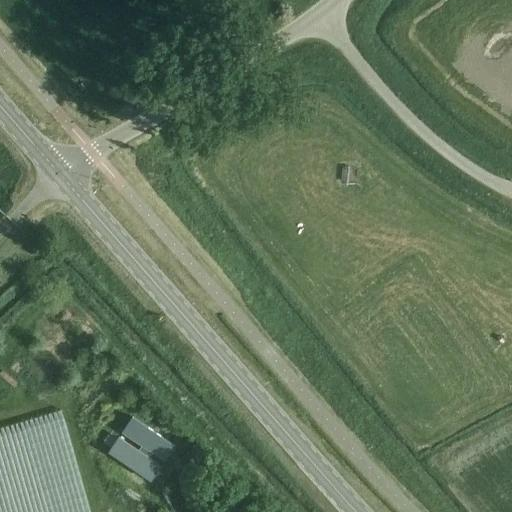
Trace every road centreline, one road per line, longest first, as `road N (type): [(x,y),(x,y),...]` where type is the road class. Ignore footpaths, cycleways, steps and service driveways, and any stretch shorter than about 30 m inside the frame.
road 1 (secondary): [(355,511),(62,176)]
road 2 (tertiary): [(62,176),(320,17)]
road 3 (unclassified): [(511,188),(466,164),(398,106),(320,17)]
